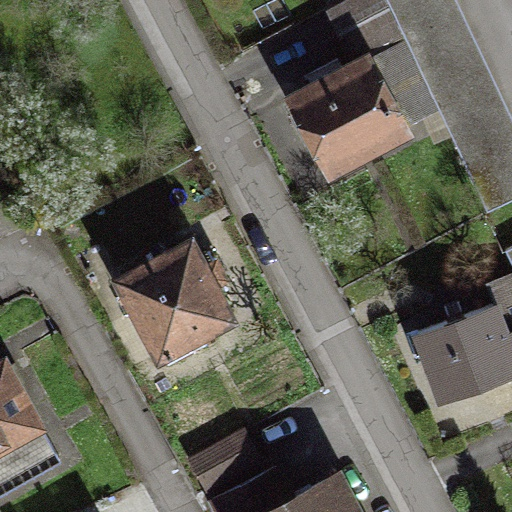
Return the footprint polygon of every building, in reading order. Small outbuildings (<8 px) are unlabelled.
[(511,121),(455,0),(386,0),(486,209),(511,197),(511,121)] [(357,50),(269,94),(317,189),(405,144),(357,50)] [(182,230),(88,281),(135,367),(229,316),(182,230)] [(492,306),(397,337),(426,426),(511,397),(511,336),(503,339),(492,306)] [(0,359),(0,462),(41,442),(0,359)] [(369,511),(344,460),(238,511),(369,511)]
